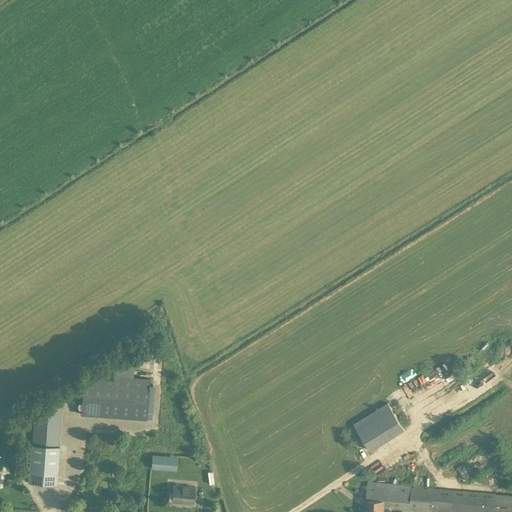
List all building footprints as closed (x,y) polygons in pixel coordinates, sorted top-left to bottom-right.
[(464,358),(466,365),(475,361),(473,354),(464,358)] [(80,414),(147,419),(150,378),(83,373),(80,414)] [(35,398),(28,482),(56,484),(62,400),(35,398)] [(388,403),(359,421),(354,424),(370,451),(405,430),(388,403)] [(466,459),(471,470),(494,461),(489,449),(466,459)] [(151,469),(165,470),(165,455),(152,454),(151,469)] [(370,465),(374,475),(387,471),(384,460),(370,465)] [(368,481),(366,500),(365,511),(382,511),(383,507),(439,511),(511,511),(511,495),(433,488),(433,487),(368,481)] [(173,485),(172,501),(193,502),(194,487),(173,485)]
